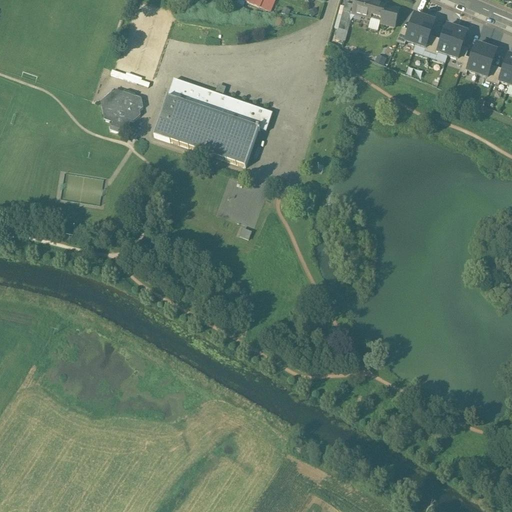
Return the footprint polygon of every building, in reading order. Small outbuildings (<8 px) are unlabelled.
[(263,0),(244,0),(244,2),(260,9),(263,0)] [(276,0),(275,0),(263,0),(260,9),(271,13),(276,0)] [(367,2),(360,0),(356,0),(353,16),(353,15),(370,20),(370,21),(380,23),(379,28),(380,28),(381,26),(394,29),(399,11),(385,8),(386,6),(368,1),(367,2)] [(343,13),(338,30),(345,32),(350,15),(343,13)] [(406,43),(416,47),(426,18),(415,14),(410,31),(406,43)] [(437,22),(426,18),(416,47),(427,50),(431,38),(437,22)] [(439,54),(449,57),(459,29),(448,26),(443,42),(439,54)] [(398,44),(405,46),(406,43),(410,31),(405,29),(398,44)] [(469,32),(459,29),(449,57),(459,61),(463,48),(469,32)] [(345,32),(338,30),(335,40),(345,42),(347,33),(345,32)] [(426,53),(432,55),(437,40),(431,38),(427,50),(426,53)] [(443,42),(437,40),(432,55),(438,57),(439,54),(443,42)] [(469,72),(479,75),(488,49),(478,46),(469,72)] [(459,63),(465,65),(467,59),(470,50),(463,48),(459,61),(459,63)] [(497,52),(488,49),(479,75),(489,78),(492,67),(497,52)] [(501,82),(511,86),(511,83),(511,57),(510,56),(505,71),(501,82)] [(473,61),(467,59),(465,65),(462,73),(468,75),(469,72),(473,61)] [(494,83),(499,69),(492,67),(489,78),(488,81),(494,83)] [(499,69),(494,83),(500,85),(501,82),(505,71),(499,69)] [(125,76),(113,72),(111,76),(124,81),(125,76)] [(150,85),(125,76),(124,81),(148,89),(150,85)] [(170,144),(245,169),(244,170),(245,170),(259,131),(266,133),(272,115),(174,81),(154,139),(170,144)] [(217,86),(214,95),(223,98),(226,89),(217,86)] [(141,100),(119,92),(101,108),(105,122),(113,124),(122,128),(131,131),(134,127),(134,123),(140,117),(140,112),(143,109),(141,100)] [(122,128),(113,124),(110,127),(111,132),(120,135),(123,132),(122,128)] [(251,234),(243,231),(240,238),(248,241),(251,234)]
